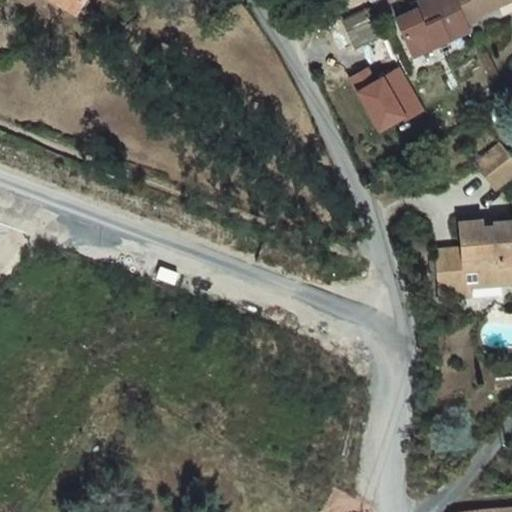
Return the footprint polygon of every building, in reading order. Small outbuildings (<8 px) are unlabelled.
[(47,0),(74,14),(81,0),(47,0)] [(511,4),(511,0),(423,0),(393,16),(412,57),(511,4)] [(351,77),(379,134),(424,112),(403,68),(375,81),(368,69),(351,77)] [(504,193),(489,168),(466,182),(482,207),(504,193)] [(462,250),(439,251),(441,293),(468,292),(468,286),(506,284),(505,260),(511,259),(511,221),(495,222),(495,219),(461,221),(462,250)]
